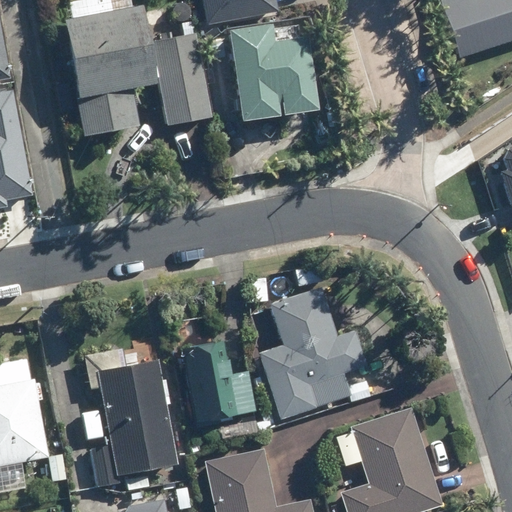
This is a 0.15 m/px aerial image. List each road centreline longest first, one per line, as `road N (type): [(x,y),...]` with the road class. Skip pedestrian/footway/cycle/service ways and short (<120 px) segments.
road 1 (residential): [(0,274),(294,220),(377,213)]
road 2 (residential): [(377,213),(432,246),(456,285),(511,457)]
road 3 (residential): [(377,213),(399,157),(360,0)]
